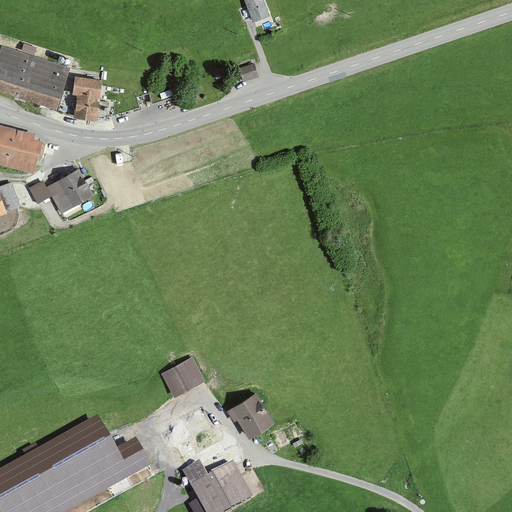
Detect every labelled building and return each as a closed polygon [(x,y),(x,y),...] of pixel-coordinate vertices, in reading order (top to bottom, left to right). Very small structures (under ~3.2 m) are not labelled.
[(264,0),(252,0),(247,2),(255,25),(272,19),(264,0)] [(71,70),(2,48),(0,54),(0,94),(57,113),(71,70)] [(257,59),(241,64),(245,78),(261,73),(257,59)] [(104,80),(77,77),(73,115),(100,118),(104,80)] [(37,133),(0,124),(0,163),(36,172),(43,143),(35,141),(37,133)] [(43,182),(29,189),(38,204),(52,197),(61,214),(94,195),(80,171),(46,188),(43,182)] [(15,183),(0,187),(0,215),(23,209),(15,183)] [(195,358),(163,375),(175,397),(206,381),(195,358)] [(257,393),(227,411),(234,423),(240,420),(250,436),(274,422),(257,393)] [(204,410),(166,431),(211,511),(231,511),(254,499),(204,410)]
